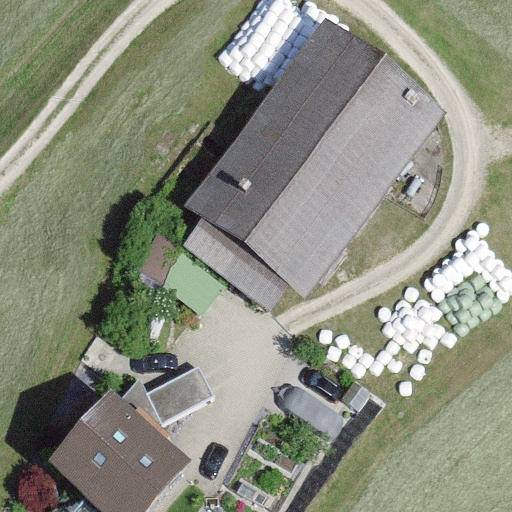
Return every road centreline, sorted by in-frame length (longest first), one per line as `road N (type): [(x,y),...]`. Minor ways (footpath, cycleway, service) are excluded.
road 1 (track): [(357,0),(410,45),(456,107),(468,164),(464,193),(428,247),(402,268),(270,341),(253,359),(205,458)]
road 2 (track): [(0,182),(134,19),(159,0)]
